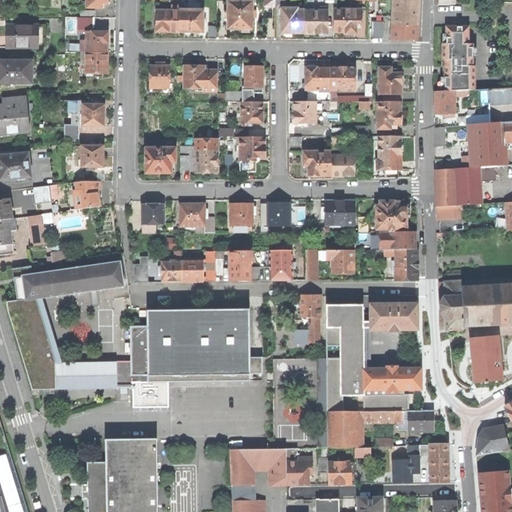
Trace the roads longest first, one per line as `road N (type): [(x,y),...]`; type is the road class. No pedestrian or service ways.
road 1 (residential): [(434,286),(135,291)]
road 2 (residential): [(472,486),(293,491)]
road 3 (residential): [(50,511),(0,346)]
road 4 (residential): [(278,48),(127,48)]
road 5 (residential): [(473,425),(442,389),(434,286)]
road 6 (residential): [(430,188),(280,189)]
road 7 (residential): [(426,49),(278,48)]
road 8 (residential): [(280,189),(134,191)]
road 9 (residential): [(127,48),(126,177),(134,191)]
road 10 (residential): [(280,189),(278,48)]
road 11 (residential): [(430,188),(426,49)]
